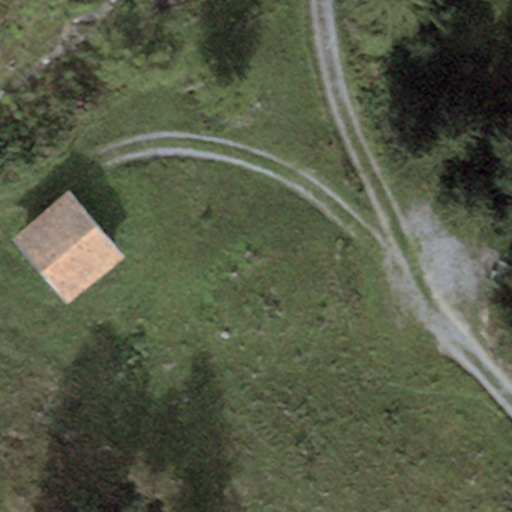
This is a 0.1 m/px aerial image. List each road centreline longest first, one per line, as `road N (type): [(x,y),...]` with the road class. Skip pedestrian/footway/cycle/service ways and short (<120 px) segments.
road 1 (track): [(0,199),(128,146),(237,151),(360,230),(447,336)]
road 2 (track): [(321,0),(325,77),(447,336),(511,396)]
